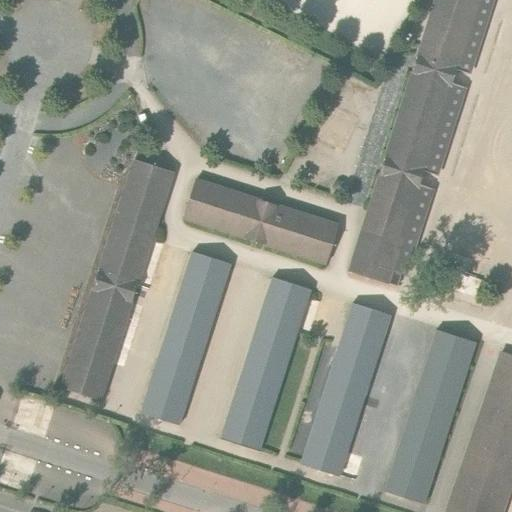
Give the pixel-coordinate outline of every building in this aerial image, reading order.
[(433,0),(347,272),(368,278),(401,289),(493,0),(433,0)] [(132,160),(59,390),(102,401),(174,173),(132,160)] [(339,225),(196,180),(183,220),(325,265),(339,225)] [(231,264),(191,253),(140,414),(179,427),(231,264)] [(310,290),(272,279),(221,439),(259,452),(310,290)] [(391,317),(352,304),(301,464),(339,477),(391,317)] [(474,343),(436,331),(383,492),(423,503),(474,343)] [(508,511),(511,499),(511,353),(496,349),(450,511),(508,511)]
